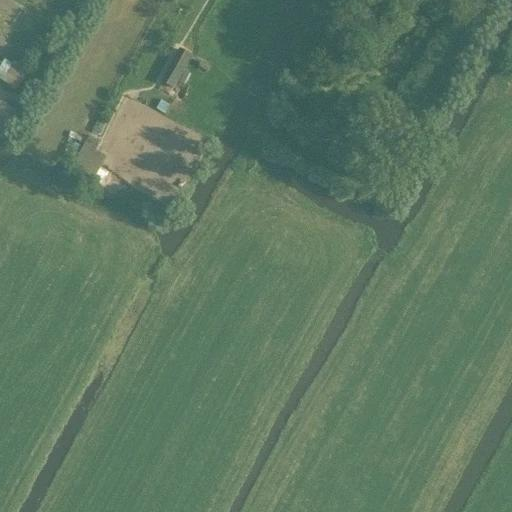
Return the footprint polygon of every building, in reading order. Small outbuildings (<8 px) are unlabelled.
[(185,71),(192,57),(179,50),(161,82),(174,90),(179,82),(185,71)] [(25,73),(5,61),(0,68),(0,80),(15,90),(25,73)] [(185,71),(179,82),(184,85),(190,74),(185,71)] [(0,103),(0,137),(4,140),(19,115),(0,103)] [(84,147),(69,173),(90,185),(105,159),(84,147)]
